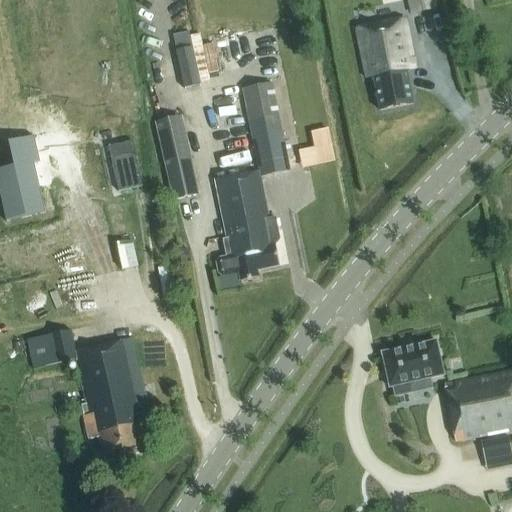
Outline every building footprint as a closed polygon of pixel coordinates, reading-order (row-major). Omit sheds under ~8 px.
[(434,0),(407,0),(411,15),(437,10),(434,0)] [(406,72),(414,70),(405,21),(356,31),(366,80),(372,78),(379,112),(413,105),(406,72)] [(176,50),(184,88),(200,85),(191,47),(176,50)] [(217,79),(213,51),(205,52),(209,80),(217,79)] [(259,173),(237,177),(251,251),(256,272),(257,272),(279,268),(275,246),(279,241),(275,220),(268,221),(260,179),(289,173),(272,85),(242,91),(259,173)] [(154,121),(172,201),(199,195),(181,115),(154,121)] [(33,163),(24,125),(0,131),(0,136),(4,155),(0,156),(0,223),(39,215),(27,165),(33,163)] [(240,283),(258,280),(257,272),(256,272),(251,251),(237,177),(214,182),(226,240),(224,241),(226,249),(225,249),(226,258),(218,260),(216,264),(218,274),(222,277),(238,274),(240,283)] [(69,280),(144,267),(131,197),(56,211),(69,280)] [(188,249),(178,252),(181,265),(191,263),(188,249)] [(170,264),(157,267),(163,296),(176,294),(170,264)] [(28,320),(57,315),(54,296),(68,293),(66,283),(23,290),(28,320)] [(132,340),(74,352),(70,331),(27,341),(33,371),(76,362),(86,405),(81,406),(89,441),(99,438),(104,460),(143,451),(138,426),(150,423),(132,340)] [(382,356),(389,386),(389,389),(391,388),(393,387),(395,397),(412,393),(410,383),(442,376),(442,377),(444,376),(443,374),(436,344),(436,341),(434,342),(384,354),(383,353),(381,354),(382,356)] [(511,372),(444,386),(455,443),(511,432),(511,372)] [(482,459),(484,458),(487,471),(511,465),(511,453),(509,437),(479,443),(482,459)]
